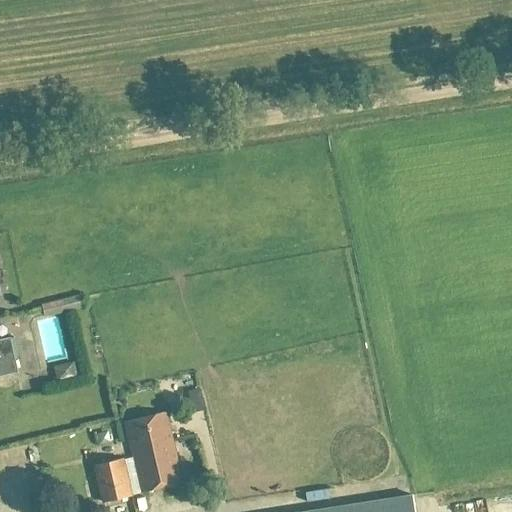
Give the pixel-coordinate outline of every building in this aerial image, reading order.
[(80,294),(40,305),(43,315),(83,305),(80,294)] [(0,376),(17,372),(9,337),(0,339),(0,376)] [(191,401),(202,398),(199,388),(188,391),(191,401)] [(124,423),(133,459),(140,491),(181,481),(165,413),(124,423)] [(140,491),(133,459),(123,461),(122,459),(93,466),(102,502),(131,496),(130,493),(140,491)] [(414,511),(411,495),(303,511),(414,511)]
